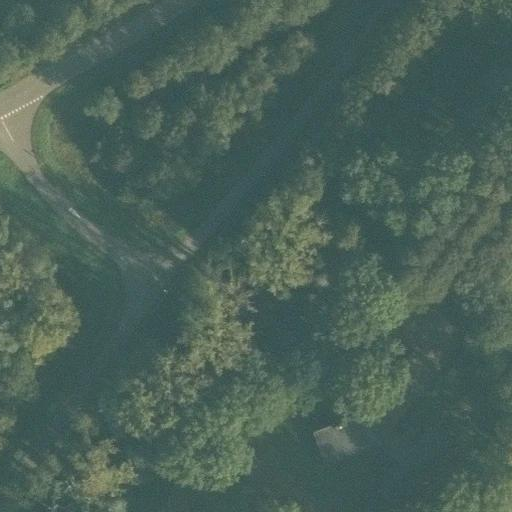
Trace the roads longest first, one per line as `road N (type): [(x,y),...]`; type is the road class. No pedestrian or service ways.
road 1 (unclassified): [(390,0),(333,79),(157,284)]
road 2 (unclassified): [(157,284),(0,502)]
road 3 (unclassified): [(157,284),(43,190),(0,119)]
road 4 (tertiary): [(0,107),(183,0)]
